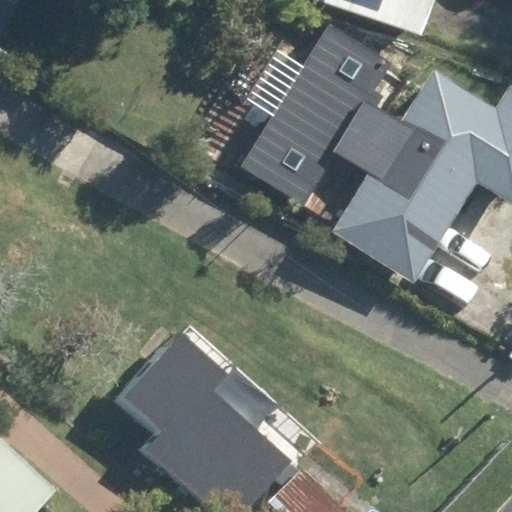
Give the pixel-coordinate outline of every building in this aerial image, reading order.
[(308,0),(309,1),(408,35),(419,0),(308,0)] [(260,12),(252,37),(292,51),(301,26),(260,12)] [(491,121),(429,81),(328,244),(411,296),(475,193),(511,217),(511,98),(507,96),(491,121)] [(119,415),(187,472),(174,488),(202,511),(255,511),(287,475),(208,409),(223,391),(174,349),(119,415)] [(0,511),(19,511),(42,486),(0,448),(0,511)] [(328,511),(297,480),(269,508),(273,511),(328,511)]
